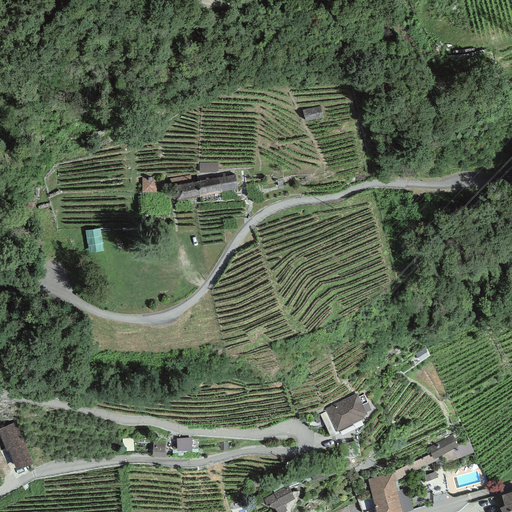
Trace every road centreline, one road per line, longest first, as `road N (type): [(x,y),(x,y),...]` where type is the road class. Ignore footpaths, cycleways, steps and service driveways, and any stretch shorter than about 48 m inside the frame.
road 1 (unclassified): [(0,393),(178,429),(293,429),(304,439),(297,450),(249,449),(194,462),(89,463),(0,490)]
road 2 (unclassified): [(511,176),(369,184),(273,207),(242,232),(205,288),(182,308),(151,318),(110,315),(0,278)]
